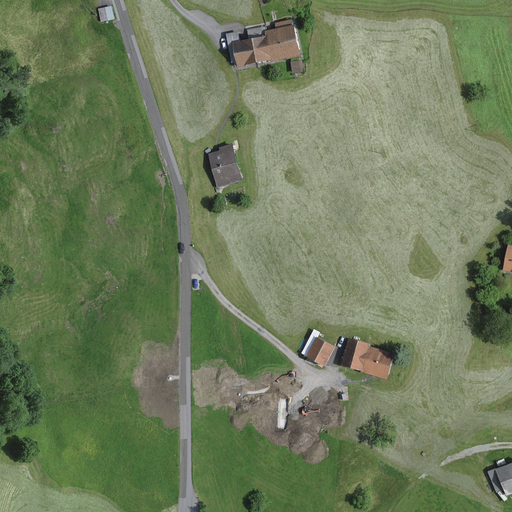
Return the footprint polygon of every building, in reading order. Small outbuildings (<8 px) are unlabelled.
[(109,8),(95,9),(96,21),(110,20),(109,8)] [(269,33),(231,38),(234,63),(294,55),(289,20),(268,23),(269,33)] [(228,147),(206,153),(216,189),(238,183),(228,147)] [(313,335),(302,357),(322,367),(333,346),(313,335)] [(347,338),(338,366),(383,380),(392,353),(347,338)] [(511,462),(492,471),(503,496),(511,492),(511,462)]
